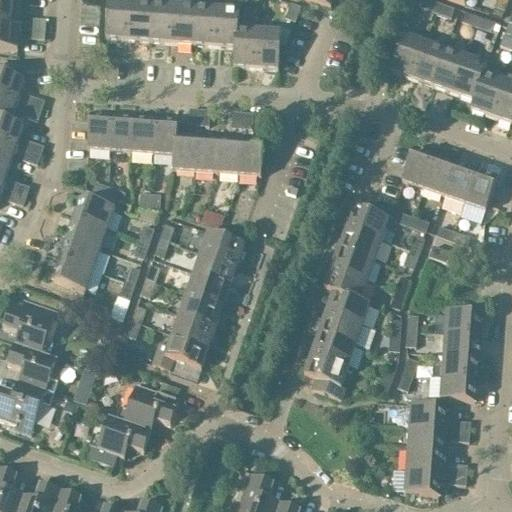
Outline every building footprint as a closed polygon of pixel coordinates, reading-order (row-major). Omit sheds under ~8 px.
[(0,0),(0,10),(20,12),(20,0),(0,0)] [(293,0),(330,13),(334,0),(293,0)] [(440,0),(463,8),(466,0),(440,0)] [(504,14),(508,0),(497,0),(494,11),(504,14)] [(435,17),(438,7),(423,2),(420,12),(435,17)] [(127,44),(129,6),(108,4),(105,43),(127,44)] [(148,46),(151,8),(129,6),(127,44),(148,46)] [(295,26),(301,11),(291,7),(286,22),(295,26)] [(450,22),(453,12),(438,7),(435,17),(450,22)] [(170,47),(173,9),(151,8),(148,46),(170,47)] [(191,49),(194,11),(173,9),(170,47),(191,49)] [(0,31),(18,33),(20,12),(0,10),(0,31)] [(213,51),(216,12),(194,11),(191,49),(213,51)] [(238,33),(239,14),(216,12),(213,51),(234,52),(235,52),(237,33),(238,33)] [(511,42),(511,15),(503,40),(511,42)] [(476,31),(479,21),(464,16),(461,26),(476,31)] [(491,36),(494,26),(479,21),(476,31),(491,36)] [(44,35),(45,24),(29,23),(28,34),(44,35)] [(0,53),(16,55),(18,33),(0,31),(0,53)] [(255,73),(258,35),(238,33),(237,33),(235,52),(234,52),(233,71),(255,73)] [(43,44),(44,35),(28,34),(27,43),(43,44)] [(278,74),(280,36),(258,35),(255,73),(278,74)] [(412,84),(425,47),(403,40),(390,76),(412,84)] [(511,42),(503,40),(500,49),(511,53),(511,42)] [(433,91),(445,55),(425,47),(412,84),(433,91)] [(453,98),(466,62),(445,55),(433,91),(453,98)] [(473,105),(483,78),(487,69),(466,62),(453,98),(473,105)] [(0,100),(16,106),(23,84),(0,76),(0,100)] [(503,85),(483,78),(473,105),(470,114),(490,121),(503,85)] [(511,128),(511,124),(511,88),(503,85),(490,121),(511,128)] [(41,115),(44,105),(29,99),(25,109),(41,115)] [(0,123),(9,126),(16,106),(0,100),(0,123)] [(37,124),(41,115),(25,109),(22,119),(37,124)] [(198,130),(199,114),(189,113),(188,129),(198,130)] [(208,130),(209,115),(209,114),(199,114),(198,130),(208,130)] [(241,133),(242,117),(232,116),(231,132),(241,133)] [(251,133),(252,118),(252,117),(242,117),(241,133),(251,133)] [(109,156),(111,121),(90,120),(87,155),(109,156)] [(131,158),(133,123),(111,121),(109,156),(131,158)] [(0,147),(15,152),(23,130),(9,126),(0,123),(0,147)] [(152,159),(154,124),(133,123),(131,158),(152,159)] [(173,160),(177,141),(178,126),(154,124),(152,159),(173,160)] [(193,176),(196,142),(177,141),(173,160),(172,175),(193,176)] [(215,178),(218,144),(196,142),(193,176),(215,178)] [(237,179),(240,145),(218,144),(215,178),(237,179)] [(40,161),(43,150),(28,145),(24,156),(40,161)] [(260,181),(263,147),(240,145),(237,179),(260,181)] [(0,169),(8,172),(15,152),(0,147),(0,169)] [(423,194),(434,162),(413,154),(401,187),(423,194)] [(36,170),(40,161),(24,156),(21,165),(36,170)] [(444,201),(455,169),(434,162),(423,194),(444,201)] [(464,209),(475,176),(455,169),(444,201),(464,209)] [(485,216),(496,183),(475,176),(464,209),(485,216)] [(26,201),(29,191),(14,186),(10,195),(26,201)] [(106,202),(109,192),(95,187),(91,197),(106,202)] [(121,207),(124,197),(109,192),(106,202),(121,207)] [(22,211),(26,201),(10,195),(7,206),(22,211)] [(149,215),(150,199),(139,198),(139,214),(149,215)] [(159,215),(160,199),(150,199),(149,215),(159,215)] [(107,234),(114,213),(81,202),(74,223),(107,234)] [(381,246),(388,225),(352,212),(345,233),(381,246)] [(410,232),(413,222),(398,217),(395,227),(410,232)] [(425,237),(428,228),(413,222),(410,232),(425,237)] [(100,254),(107,234),(74,223),(67,243),(100,254)] [(234,225),(231,236),(241,239),(244,228),(234,225)] [(168,248),(173,232),(163,229),(158,245),(168,248)] [(148,249),(153,235),(144,231),(139,245),(148,249)] [(451,246),(454,237),(439,231),(436,241),(451,246)] [(373,266),(381,246),(345,233),(337,254),(373,266)] [(465,251),(469,242),(454,237),(451,246),(465,251)] [(236,272),(244,250),(208,238),(200,259),(236,272)] [(419,259),(424,244),(414,241),(409,255),(419,259)] [(93,275),(100,254),(67,243),(60,264),(93,275)] [(143,264),(148,249),(139,245),(134,261),(143,264)] [(163,262),(168,248),(158,245),(153,259),(163,262)] [(449,269),(453,258),(432,251),(429,262),(449,269)] [(366,287),(373,266),(337,254),(330,274),(366,287)] [(413,274),(419,259),(409,255),(404,270),(413,274)] [(229,292),(236,272),(200,259),(193,280),(229,292)] [(85,297),(93,275),(60,264),(52,285),(85,297)] [(154,289),(160,273),(150,270),(144,285),(154,289)] [(134,289),(139,275),(129,272),(124,286),(134,289)] [(359,307),(359,306),(366,287),(330,274),(323,295),(332,298),(359,307)] [(222,313),(229,292),(193,280),(186,300),(222,313)] [(404,300),(410,285),(400,282),(394,297),(404,300)] [(149,303),(154,289),(144,285),(139,300),(149,303)] [(129,305),(134,289),(124,286),(119,302),(129,305)] [(399,315),(404,300),(394,297),(389,312),(399,315)] [(361,330),(369,309),(359,306),(359,307),(332,298),(325,318),(361,330)] [(46,346),(57,314),(14,300),(2,333),(18,338),(14,350),(49,362),(49,360),(53,349),(46,346)] [(215,333),(222,313),(186,300),(179,320),(215,333)] [(116,305),(110,321),(123,325),(129,309),(116,305)] [(140,330),(145,314),(135,311),(130,327),(140,330)] [(479,341),(481,319),(447,316),(445,339),(479,341)] [(173,318),(171,326),(176,328),(172,341),(208,353),(215,333),(179,320),(173,318)] [(354,351),(361,330),(325,318),(318,338),(354,351)] [(416,337),(417,321),(407,320),(406,336),(416,337)] [(400,341),(401,325),(390,324),(389,340),(400,341)] [(135,344),(140,330),(130,327),(125,341),(135,344)] [(415,352),(416,337),(406,336),(405,352),(415,352)] [(347,371),(354,351),(318,338),(311,359),(347,371)] [(477,363),(479,341),(445,339),(443,361),(477,363)] [(399,356),(400,341),(389,340),(388,356),(399,356)] [(159,350),(152,369),(169,375),(172,365),(200,375),(208,353),(172,341),(168,353),(159,350)] [(50,384),(57,363),(49,360),(49,362),(14,350),(7,370),(22,375),(18,387),(53,400),(57,387),(50,384)] [(340,392),(347,371),(311,359),(303,380),(315,384),(311,396),(340,406),(345,393),(340,392)] [(476,385),(477,363),(443,361),(442,382),(476,385)] [(412,381),(417,366),(408,363),(402,378),(412,381)] [(391,386),(396,372),(386,368),(381,383),(391,386)] [(406,396),(412,381),(402,378),(397,393),(406,396)] [(474,407),(476,385),(442,382),(440,404),(474,407)] [(386,402),(391,386),(381,383),(376,398),(386,402)] [(30,440),(42,408),(49,411),(53,400),(18,387),(14,397),(0,392),(0,424),(15,430),(13,434),(30,440)] [(116,423),(115,425),(150,437),(154,425),(170,430),(179,405),(177,404),(180,393),(163,387),(159,398),(128,387),(128,389),(135,391),(127,415),(120,412),(116,423)] [(67,403),(65,409),(68,416),(73,418),(77,406),(67,403)] [(88,404),(86,412),(96,415),(99,408),(88,404)] [(443,435),(445,413),(411,410),(409,432),(443,435)] [(143,457),(150,437),(115,425),(116,423),(108,420),(101,441),(93,439),(85,463),(113,472),(117,461),(124,463),(128,452),(143,457)] [(469,437),(470,427),(454,426),(453,436),(469,437)] [(442,457),(443,435),(409,432),(407,455),(442,457)] [(468,448),(469,437),(453,436),(452,446),(468,448)] [(440,478),(442,457),(407,455),(405,476),(440,478)] [(466,480),(466,471),(451,469),(450,479),(466,480)] [(18,511),(23,499),(12,495),(17,480),(0,473),(0,511),(18,511)] [(278,511),(280,508),(269,504),(274,488),(241,476),(240,477),(245,479),(236,504),(232,502),(228,511),(278,511)] [(438,501),(440,478),(405,476),(404,498),(438,501)] [(465,491),(466,480),(450,479),(449,490),(465,491)] [(54,511),(60,495),(39,487),(34,503),(23,499),(18,511),(54,511)] [(77,511),(81,502),(60,495),(54,511),(77,511)]
